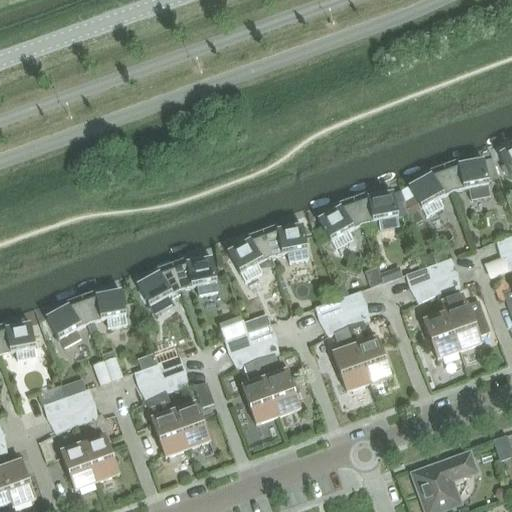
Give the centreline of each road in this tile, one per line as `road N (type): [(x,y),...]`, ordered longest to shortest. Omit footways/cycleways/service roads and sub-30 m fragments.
road 1 (tertiary): [(0,162),(438,0)]
road 2 (tertiary): [(333,0),(0,122)]
road 3 (unclassified): [(0,61),(169,0)]
road 4 (residential): [(197,511),(364,450)]
road 5 (residential): [(364,450),(511,396)]
